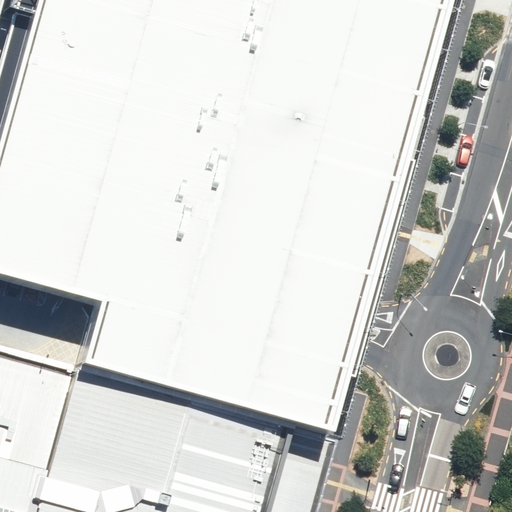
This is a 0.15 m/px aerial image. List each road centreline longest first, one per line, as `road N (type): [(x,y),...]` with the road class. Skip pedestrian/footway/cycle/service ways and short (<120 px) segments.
road 1 (tertiary): [(511,143),(469,293),(452,318)]
road 2 (tertiary): [(452,318),(476,331),(486,370),(472,394),(433,403)]
